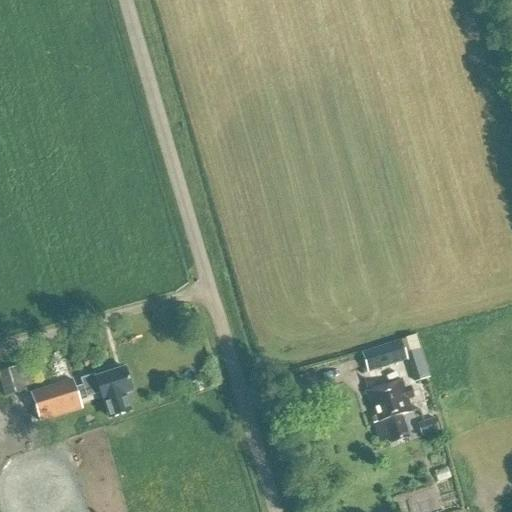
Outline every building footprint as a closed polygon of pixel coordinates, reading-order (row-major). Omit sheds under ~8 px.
[(369,373),(406,361),(400,342),(363,354),(369,373)] [(411,349),(417,378),(429,376),(424,347),(411,349)] [(0,383),(4,397),(24,392),(17,368),(0,372),(0,383)] [(94,377),(79,382),(85,399),(86,399),(99,394),(102,403),(104,403),(109,420),(128,414),(123,397),(132,394),(124,370),(94,379),(94,377)] [(411,414),(401,382),(365,392),(373,418),(375,418),(377,423),(373,425),(379,443),(389,439),(390,444),(407,439),(400,417),(411,414)] [(71,383),(31,395),(39,422),(80,410),(76,399),(73,390),(71,383)]
